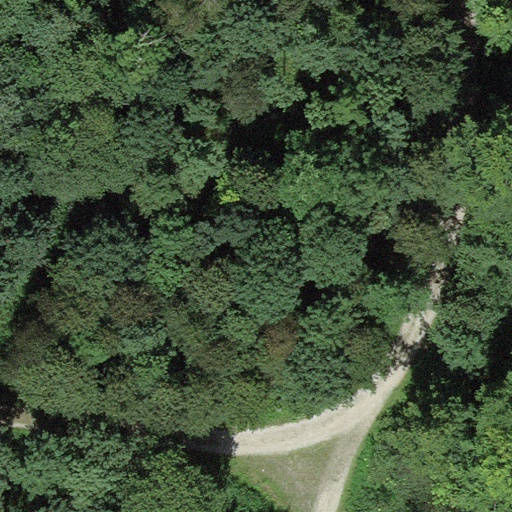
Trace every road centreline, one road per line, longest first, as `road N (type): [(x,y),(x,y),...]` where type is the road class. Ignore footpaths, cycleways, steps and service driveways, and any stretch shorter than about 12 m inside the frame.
road 1 (track): [(331,511),(371,411),(405,368),(447,226),(455,0)]
road 2 (track): [(371,411),(300,440),(265,443),(0,414)]
